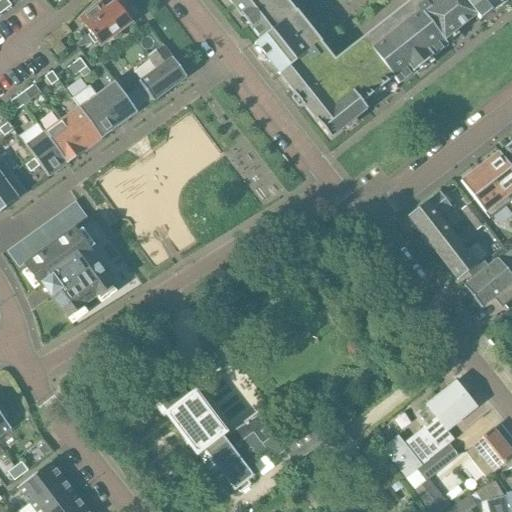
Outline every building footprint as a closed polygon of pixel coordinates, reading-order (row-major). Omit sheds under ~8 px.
[(1,0),(0,1),(0,6),(4,12),(11,7),(5,0),(1,0)] [(79,19),(100,47),(131,24),(124,15),(130,11),(121,0),(118,0),(105,11),(100,4),(79,19)] [(227,0),(260,40),(254,45),(269,64),(278,57),(286,67),(277,74),(279,76),(293,94),(292,95),(303,108),(304,107),(329,140),(366,110),(362,104),(372,96),(377,101),(387,93),(382,87),(393,79),(398,85),(424,65),(448,46),(444,41),(446,39),(451,45),(461,37),(457,31),(476,16),(480,21),(505,0),(411,0),(337,60),(323,43),(324,42),(299,11),(298,12),(288,0),(227,0)] [(42,43),(48,51),(62,40),(58,36),(68,29),(65,25),(42,43)] [(152,103),(186,78),(162,46),(147,57),(156,70),(138,83),(141,87),(133,94),(143,108),(152,102),(152,103)] [(80,59),(73,64),(79,73),(86,68),(80,59)] [(79,73),(73,64),(66,69),(72,78),(79,73)] [(52,72),(44,77),(51,86),(58,81),(52,72)] [(119,127),(137,114),(114,83),(96,96),(119,127)] [(17,98),(23,106),(30,101),(24,93),(17,98)] [(101,140),(119,127),(96,96),(78,109),(101,140)] [(23,106),(17,98),(10,102),(16,111),(23,106)] [(84,153),(101,140),(78,109),(61,121),(84,153)] [(84,153),(61,121),(43,134),(66,166),(84,153)] [(8,124),(0,129),(0,131),(4,137),(13,130),(8,124)] [(39,166),(48,179),(66,166),(43,134),(36,125),(18,138),(25,147),(31,155),(34,160),(39,166)] [(511,140),(503,147),(511,159),(511,140)] [(511,170),(498,153),(479,168),(508,205),(511,201),(511,170)] [(0,176),(9,170),(0,157),(0,176)] [(30,173),(39,166),(34,160),(25,166),(30,173)] [(479,168),(460,182),(489,220),(508,205),(479,168)] [(9,170),(0,176),(0,214),(1,214),(1,213),(27,194),(26,193),(9,170)] [(407,217),(432,249),(451,235),(438,217),(451,207),(439,193),(407,217)] [(470,204),(461,210),(469,220),(477,214),(470,204)] [(477,214),(469,220),(477,231),(485,224),(477,214)] [(73,232),(25,266),(41,288),(44,286),(66,317),(110,285),(73,232)] [(472,280),(488,268),(483,261),(489,257),(477,242),(465,251),(451,235),(432,249),(457,281),(467,274),(472,280)] [(511,251),(510,249),(488,268),(472,280),(464,287),(481,309),(493,299),(501,309),(511,300),(511,276),(509,273),(511,269),(511,251)] [(206,343),(191,355),(206,375),(221,364),(206,343)] [(226,441),(222,435),(224,433),(193,392),(188,396),(171,372),(153,386),(154,388),(145,395),(162,417),(166,414),(196,455),(203,449),(208,455),(226,441)] [(381,449),(405,480),(448,445),(454,441),(447,431),(476,408),(456,383),(427,406),(428,407),(418,415),(426,426),(404,445),(397,437),(381,449)] [(0,438),(11,430),(2,419),(5,416),(0,409),(0,438)] [(253,432),(261,444),(273,435),(259,416),(236,433),(242,441),(253,432)] [(284,452),(294,465),(326,440),(313,421),(281,445),(286,451),(284,452)] [(511,457),(511,453),(493,430),(464,453),(486,479),(511,457)] [(208,455),(234,490),(253,476),(245,466),(266,450),(273,460),(284,452),(286,451),(281,445),(273,435),(261,444),(253,432),(242,441),(236,433),(226,441),(208,455)] [(405,480),(427,509),(442,497),(429,481),(458,456),(448,445),(405,480)] [(21,463),(14,468),(21,477),(27,472),(21,463)] [(51,463),(16,489),(28,505),(63,479),(51,463)] [(182,488),(201,474),(195,467),(176,481),(182,488)] [(14,482),(21,477),(14,468),(7,473),(14,482)] [(63,479),(28,505),(33,511),(50,511),(75,494),(63,479)] [(511,511),(511,494),(508,495),(508,497),(486,502),(482,503),(475,493),(470,497),(470,496),(446,511),(511,511)] [(75,494),(50,511),(82,511),(86,509),(75,494)]
